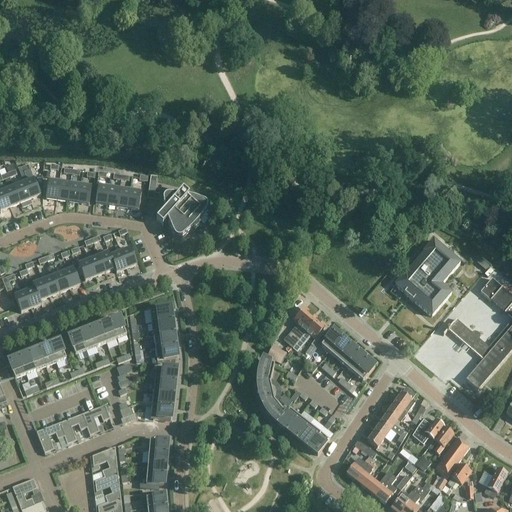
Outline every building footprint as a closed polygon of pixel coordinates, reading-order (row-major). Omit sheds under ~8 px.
[(27,179),(22,181),(30,201),(40,197),(34,180),(29,182),(27,179)] [(45,200),(56,202),(60,181),(55,180),(54,183),(48,182),(45,200)] [(19,186),(13,189),(20,205),(30,201),(22,181),(17,183),(19,186)] [(65,181),(60,181),(56,202),(67,203),(70,186),(64,185),(65,181)] [(147,197),(148,197),(154,197),(156,182),(150,181),(147,197)] [(74,186),(70,186),(67,203),(78,205),(81,184),(74,183),(74,186)] [(91,189),(85,188),(86,185),(81,184),(78,205),(89,207),(91,189)] [(95,206),(106,207),(109,186),(104,185),(104,189),(98,188),(95,206)] [(114,187),(109,186),(106,207),(117,209),(119,191),(113,190),(114,187)] [(7,187),(2,189),(10,209),(20,205),(13,189),(9,190),(7,187)] [(125,192),(119,191),(117,209),(127,210),(130,189),(125,188),(125,192)] [(0,190),(0,213),(10,209),(2,189),(0,190)] [(141,194),(135,194),(135,190),(130,189),(127,210),(138,212),(141,194)] [(173,197),(168,197),(167,197),(166,197),(165,197),(164,198),(164,199),(163,199),(163,200),(163,201),(162,202),(163,203),(164,212),(156,222),(162,227),(167,222),(170,230),(174,237),(174,238),(175,239),(176,239),(176,240),(177,240),(179,240),(180,240),(181,240),(181,239),(188,234),(193,229),(195,231),(199,226),(197,224),(202,219),(206,212),(207,211),(207,210),(207,209),(207,208),(206,207),(206,206),(205,206),(205,205),(204,205),(204,204),(195,201),(187,199),(189,198),(183,192),(178,198),(173,197)] [(460,265),(433,242),(423,254),(424,255),(406,276),(405,275),(395,287),(404,295),(403,296),(412,303),(413,302),(432,318),(451,295),(441,287),(460,265)] [(123,249),(118,251),(126,271),(137,267),(130,250),(124,252),(123,249)] [(104,256),(98,258),(105,275),(114,271),(116,275),(108,254),(107,251),(103,253),(104,256)] [(109,254),(108,254),(116,275),(126,271),(118,251),(114,253),(116,256),(110,258),(109,254)] [(92,257),(87,259),(95,279),(105,275),(98,258),(93,260),(92,257)] [(78,266),(84,283),(95,279),(87,259),(83,261),(84,264),(78,266)] [(138,273),(146,271),(144,265),(136,267),(138,273)] [(66,269),(61,271),(69,291),(79,287),(73,270),(67,273),(66,269)] [(58,276),(53,278),(59,295),(69,291),(63,274),(61,271),(57,273),(58,276)] [(46,277),(41,279),(49,299),(59,295),(53,278),(48,280),(46,277)] [(1,280),(5,289),(10,287),(8,283),(6,279),(1,280)] [(38,284),(33,286),(41,307),(41,306),(40,303),(49,299),(41,279),(37,281),(38,284)] [(456,321),(443,337),(444,337),(448,332),(480,360),(475,366),(478,368),(466,383),(476,392),(511,350),(511,301),(500,291),(502,289),(492,281),(480,294),(490,302),(491,302),(511,319),(511,322),(489,350),(478,340),(479,339),(479,337),(477,335),(475,334),(473,334),(472,335),(457,322),(456,321)] [(28,289),(23,291),(31,310),(41,307),(33,286),(32,287),(34,290),(30,292),(28,289)] [(18,293),(20,296),(14,298),(20,315),(31,310),(23,291),(18,293)] [(150,313),(151,326),(171,323),(170,310),(150,313)] [(297,345),(299,343),(298,342),(317,320),(304,310),(293,323),(297,326),(288,337),(297,345)] [(120,320),(109,324),(116,341),(126,337),(120,320)] [(326,328),(317,320),(298,342),(299,343),(303,346),(310,337),(315,341),(326,328)] [(151,326),(153,338),(173,335),(171,323),(151,326)] [(109,324),(99,328),(106,345),(116,341),(109,324)] [(99,328),(89,332),(96,349),(106,345),(99,328)] [(89,332),(79,336),(86,353),(96,349),(89,332)] [(321,347),(329,355),(341,341),(332,334),(321,347)] [(153,338),(154,346),(149,346),(150,351),(155,350),(155,351),(175,348),(173,335),(153,338)] [(79,336),(69,340),(75,357),(86,353),(79,336)] [(329,355),(337,362),(349,348),(341,341),(329,355)] [(59,344),(49,348),(56,365),(66,361),(59,344)] [(311,347),(305,355),(310,358),(316,350),(311,347)] [(49,348),(39,352),(46,369),(56,365),(49,348)] [(177,361),(175,348),(155,351),(157,364),(177,361)] [(272,348),(266,359),(281,366),(286,356),(272,348)] [(337,362),(346,369),(357,355),(349,348),(337,362)] [(39,352),(29,356),(35,373),(46,369),(39,352)] [(346,369),(354,376),(365,362),(357,355),(346,369)] [(29,356),(19,360),(25,377),(35,373),(29,356)] [(19,360),(8,364),(15,381),(25,377),(19,360)] [(259,374),(258,379),(258,381),(258,383),(258,385),(271,385),(270,384),(274,367),(263,362),(262,365),(260,370),(259,374)] [(374,369),(365,362),(354,376),(362,383),(374,369)] [(117,370),(118,373),(119,376),(130,372),(127,366),(117,370)] [(308,371),(312,375),(317,369),(313,366),(308,371)] [(330,370),(325,366),(321,370),(327,374),(330,370)] [(156,369),(154,382),(174,384),(176,371),(156,369)] [(335,375),(330,370),(327,374),(332,379),(335,375)] [(127,374),(129,386),(137,384),(136,373),(127,374)] [(361,392),(365,388),(350,373),(347,377),(361,392)] [(288,374),(286,378),(295,383),(297,379),(288,374)] [(341,380),(338,384),(343,388),(346,384),(341,380)] [(154,382),(153,395),(173,397),(174,384),(154,382)] [(352,389),(346,384),(343,388),(348,393),(352,389)] [(261,404),(263,407),(276,401),(276,400),(277,399),(278,398),(278,397),(278,396),(278,395),(278,394),(278,393),(278,392),(278,391),(277,390),(277,389),(276,388),(276,387),(275,387),(274,386),(273,385),(272,385),(271,385),(258,385),(258,389),(258,392),(259,396),(260,400),(261,404)] [(134,386),(127,389),(129,394),(136,391),(134,386)] [(296,393),(290,401),(294,404),(300,396),(296,393)] [(308,398),(302,394),(299,398),(304,402),(308,398)] [(153,395),(152,407),(172,409),(173,397),(153,395)] [(414,405),(410,403),(411,402),(401,395),(394,404),(404,411),(404,412),(407,415),(414,405)] [(267,414),(269,417),(273,421),(277,425),(290,409),(289,409),(286,413),(276,401),(263,407),(265,411),(267,414)] [(317,406),(312,402),(309,406),(314,410),(317,406)] [(129,407),(131,414),(143,410),(140,403),(129,407)] [(397,421),(400,423),(401,423),(407,415),(404,412),(404,411),(394,404),(388,414),(397,421)] [(104,407),(81,417),(87,430),(86,430),(90,439),(90,438),(100,434),(100,435),(104,434),(101,427),(97,429),(94,420),(100,418),(103,424),(109,421),(113,430),(109,421),(110,421),(104,407)] [(170,422),(172,409),(152,407),(150,420),(170,422)] [(300,417),(290,409),(277,425),(287,433),(300,417)] [(322,410),(319,414),(324,418),(327,414),(322,410)] [(388,414),(381,423),(391,430),(390,431),(400,438),(400,437),(404,440),(407,435),(403,432),(393,426),(397,421),(388,414)] [(81,417),(59,425),(64,439),(67,448),(68,448),(67,446),(77,442),(78,444),(81,443),(79,436),(74,438),(71,429),(78,427),(80,432),(86,430),(87,430),(81,417)] [(310,425),(300,417),(287,433),(297,441),(310,425)] [(336,421),(332,417),(322,430),(326,433),(336,421)] [(123,427),(131,424),(129,418),(120,421),(123,427)] [(423,433),(418,438),(416,441),(423,446),(429,438),(434,442),(444,429),(435,422),(425,434),(423,433)] [(381,423),(374,433),(384,440),(390,431),(391,430),(381,423)] [(59,425),(36,434),(45,457),(45,455),(55,451),(55,453),(59,452),(56,445),(52,447),(48,438),(55,435),(57,441),(64,439),(59,425)] [(319,433),(310,425),(297,441),(307,449),(319,433)] [(436,455),(439,456),(443,449),(443,450),(453,437),(444,429),(434,442),(439,446),(436,451),(435,453),(436,455)] [(319,433),(307,449),(317,457),(330,441),(319,433)] [(377,449),(384,440),(374,433),(367,442),(377,449)] [(438,478),(432,487),(440,493),(446,483),(448,479),(447,479),(469,450),(457,440),(436,470),(437,471),(436,473),(438,475),(439,473),(442,475),(440,479),(438,478)] [(354,447),(364,454),(373,460),(376,455),(357,442),(354,447)] [(167,444),(149,443),(148,454),(166,455),(167,444)] [(102,473),(104,480),(118,475),(115,449),(90,459),(92,459),(93,470),(91,471),(92,474),(99,471),(98,467),(106,464),(109,470),(102,473)] [(148,454),(147,464),(165,466),(166,455),(148,454)] [(431,465),(423,458),(416,467),(423,473),(431,465)] [(356,484),(371,465),(371,464),(367,461),(364,465),(358,461),(354,466),(353,466),(346,476),(356,484)] [(147,464),(146,475),(164,477),(165,466),(147,464)] [(371,472),(372,472),(375,468),(371,465),(356,484),(366,491),(373,481),(368,478),(372,473),(371,472)] [(451,480),(447,486),(452,489),(456,483),(461,487),(471,473),(465,468),(464,469),(460,466),(455,474),(454,473),(450,479),(451,480)] [(487,489),(484,495),(493,500),(496,494),(497,495),(507,476),(496,470),(487,489)] [(406,502),(402,499),(401,498),(401,499),(391,511),(392,511),(404,511),(422,490),(426,485),(424,484),(427,479),(418,472),(415,476),(422,481),(418,486),(419,487),(415,492),(415,491),(412,495),(406,502)] [(104,498),(107,505),(120,500),(118,475),(104,480),(96,483),(93,484),(95,484),(96,495),(94,496),(95,499),(102,496),(101,492),(109,489),(112,495),(104,498)] [(163,488),(164,477),(146,475),(145,486),(163,488)] [(382,481),(379,486),(373,481),(366,491),(375,499),(390,479),(386,476),(382,481)] [(396,492),(391,487),(394,483),(394,482),(396,480),(392,477),(390,479),(375,499),(385,506),(392,496),(393,497),(396,492)] [(396,489),(401,492),(410,481),(405,477),(396,489)] [(12,490),(20,511),(23,511),(34,508),(34,507),(32,501),(26,503),(23,497),(32,493),(33,497),(40,495),(39,491),(37,492),(33,482),(35,481),(12,490)] [(473,489),(472,489),(472,483),(467,484),(467,489),(465,489),(466,502),(474,502),(473,489)] [(421,504),(426,497),(433,488),(426,484),(426,485),(422,490),(404,511),(418,511),(419,511),(414,508),(419,502),(421,504)] [(451,493),(444,488),(441,493),(448,497),(451,493)] [(430,511),(428,511),(437,511),(443,505),(441,495),(429,510),(430,511)] [(452,500),(460,505),(463,501),(455,495),(452,500)] [(146,499),(147,510),(165,508),(163,497),(146,499)] [(121,511),(120,500),(107,505),(96,509),(97,509),(97,511),(121,511)] [(449,511),(456,511),(458,508),(459,508),(460,505),(453,502),(449,511)] [(23,511),(44,511),(42,504),(44,504),(44,503),(34,507),(34,508),(23,511)]
